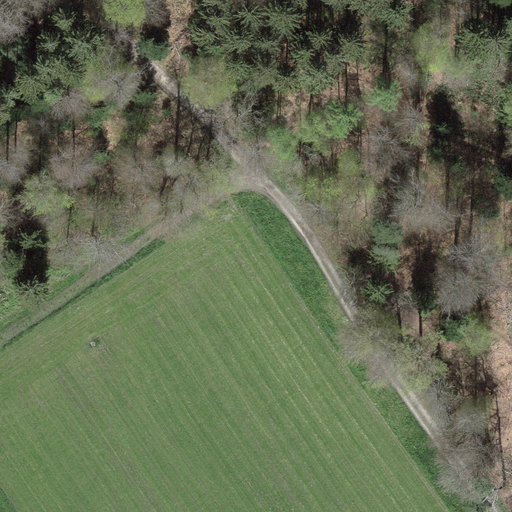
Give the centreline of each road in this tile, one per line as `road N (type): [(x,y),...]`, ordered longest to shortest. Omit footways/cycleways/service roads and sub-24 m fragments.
road 1 (track): [(259,176),(309,236),(433,429)]
road 2 (track): [(0,328),(164,222),(259,176)]
road 3 (track): [(89,0),(259,176)]
